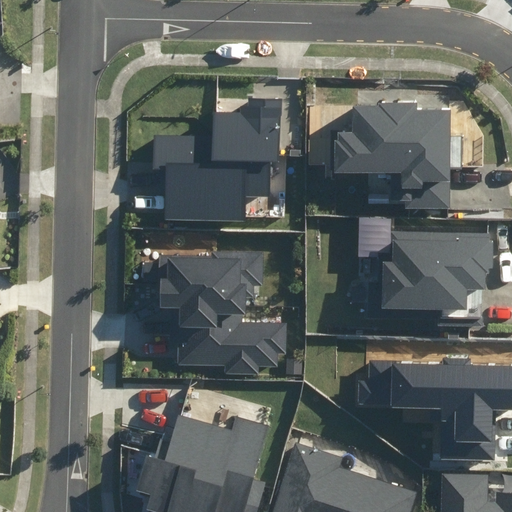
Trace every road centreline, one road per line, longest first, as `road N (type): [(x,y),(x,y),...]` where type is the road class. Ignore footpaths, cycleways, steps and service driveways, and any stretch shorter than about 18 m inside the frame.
road 1 (residential): [(77,17),(64,511)]
road 2 (residential): [(77,17),(425,25),(475,32),(511,55)]
